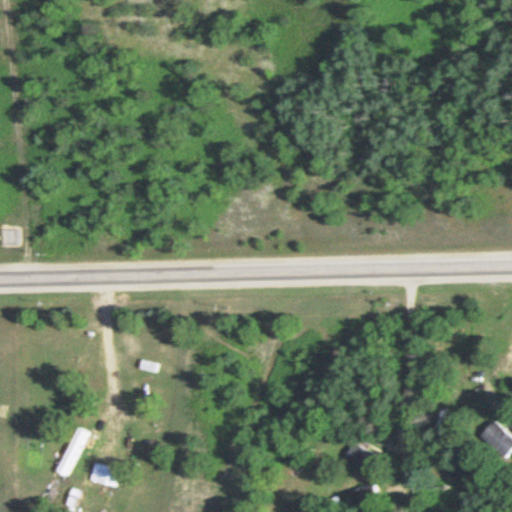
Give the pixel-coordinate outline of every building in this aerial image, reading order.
[(73,371),(82,377),(102,343),(93,337),(73,371)] [(511,453),(511,428),(501,421),(489,438),(511,453)] [(73,476),(93,432),(81,426),(61,470),(73,476)] [(374,474),(384,456),(358,442),(349,460),(374,474)] [(124,468),(98,461),(93,479),(120,486),(124,468)] [(365,509),(387,497),(378,481),(356,494),(365,509)]
